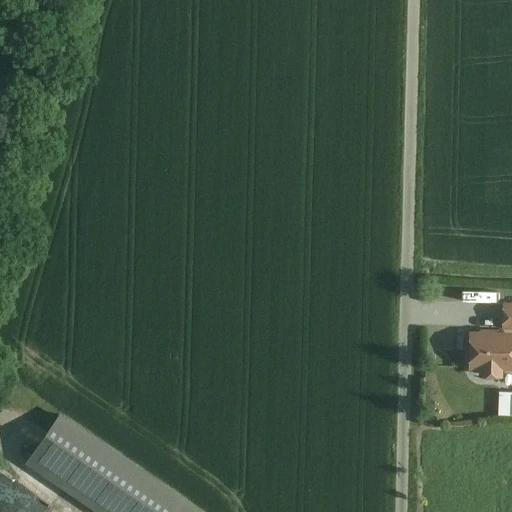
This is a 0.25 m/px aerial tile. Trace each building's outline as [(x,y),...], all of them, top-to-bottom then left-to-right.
[(511,304),(504,305),(503,328),(511,327),(511,304)] [(511,335),(471,335),(471,367),(482,367),(482,376),(499,376),(500,368),(511,367),(511,335)] [(486,412),(485,389),(468,390),(470,413),(486,412)] [(511,390),(498,390),(498,414),(511,414),(511,390)] [(204,511),(60,413),(26,464),(96,511),(204,511)] [(0,511),(48,511),(52,506),(0,469),(0,511)]
